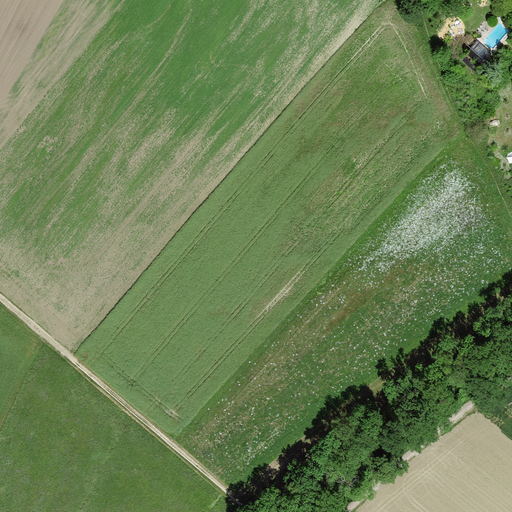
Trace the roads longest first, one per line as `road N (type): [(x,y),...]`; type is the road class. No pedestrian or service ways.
road 1 (track): [(0,297),(252,511)]
road 2 (track): [(416,0),(458,115),(511,214)]
road 3 (track): [(348,511),(511,377)]
